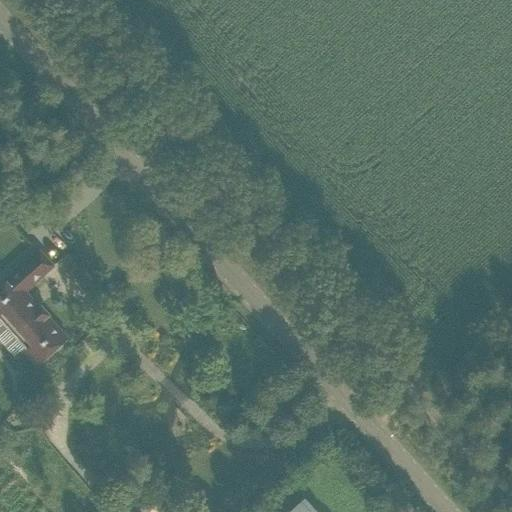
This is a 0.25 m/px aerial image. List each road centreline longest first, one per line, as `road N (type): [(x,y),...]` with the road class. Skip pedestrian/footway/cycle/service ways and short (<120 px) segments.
road 1 (tertiary): [(349,405),(0,19)]
road 2 (residential): [(222,511),(349,405)]
road 3 (tertiary): [(445,511),(349,405)]
